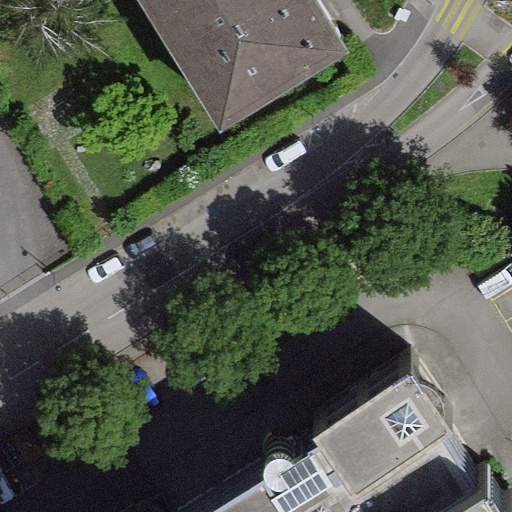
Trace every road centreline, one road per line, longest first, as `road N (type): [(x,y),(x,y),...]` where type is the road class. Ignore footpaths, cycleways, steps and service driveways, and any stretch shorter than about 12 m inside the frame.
road 1 (tertiary): [(345,165),(0,387)]
road 2 (tertiary): [(463,0),(345,165)]
road 3 (tertiary): [(345,165),(422,135),(511,66)]
